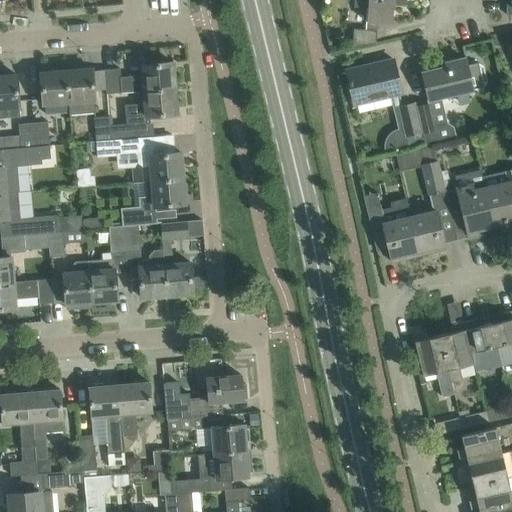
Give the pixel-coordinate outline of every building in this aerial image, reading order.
[(406,0),(354,0),(354,7),(367,7),(366,22),(367,22),(366,29),(353,28),(353,48),(376,42),(377,30),(376,30),(377,22),(392,23),(394,3),(406,4),(406,0)] [(478,64),(467,66),(465,58),(446,63),(447,67),(423,72),(429,99),(483,86),(487,82),(483,66),(478,64)] [(401,94),(398,78),(393,59),(346,70),(355,105),(401,94)] [(138,91),(175,88),(173,62),(142,65),(143,75),(121,77),(120,68),(105,69),(107,93),(138,91)] [(95,100),(94,90),(92,68),(66,71),(69,102),(70,114),(96,112),(95,100)] [(43,104),(69,102),(66,71),(41,73),(43,104)] [(16,75),(0,76),(0,117),(20,116),(19,106),(16,75)] [(111,140),(135,138),(134,124),(150,123),(150,116),(178,114),(175,88),(138,91),(139,103),(125,104),(126,124),(118,124),(117,115),(109,116),(111,140)] [(425,139),(417,105),(416,106),(415,102),(399,106),(407,135),(409,143),(424,140),(425,139)] [(447,123),(433,126),(428,103),(417,105),(425,139),(424,140),(426,146),(456,139),(453,127),(447,123)] [(96,141),(111,140),(109,116),(94,117),(96,141)] [(36,146),(50,145),(48,121),(34,122),(36,146)] [(21,148),(36,146),(34,122),(19,124),(20,140),(21,148)] [(135,138),(111,140),(96,141),(97,150),(97,157),(138,153),(139,166),(131,167),(132,182),(137,182),(183,178),(181,152),(155,154),(153,136),(135,138)] [(0,192),(6,192),(17,191),(18,191),(16,163),(37,161),(36,146),(21,148),(11,148),(12,160),(0,161),(0,192)] [(424,164),(422,165),(429,194),(445,190),(438,161),(437,161),(424,164)] [(511,168),(505,170),(507,181),(485,187),(492,219),(493,219),(503,216),(506,229),(511,227),(511,168)] [(458,187),(445,190),(451,217),(462,215),(466,233),(468,239),(482,236),(480,229),(495,226),(493,219),(492,219),(485,187),(483,175),(482,176),(481,170),(455,176),(458,187)] [(89,176),(76,177),(77,187),(94,185),(93,175),(89,176)] [(157,223),(156,206),(185,203),(183,178),(137,182),(139,206),(120,208),(121,226),(123,226),(138,225),(142,225),(157,223)] [(6,192),(0,192),(0,218),(8,218),(8,216),(19,215),(17,191),(6,192)] [(410,217),(406,198),(390,202),(391,207),(383,209),(382,205),(366,208),(372,232),(384,229),(391,262),(419,255),(410,217)] [(446,249),(440,224),(437,211),(410,217),(419,255),(446,249)] [(19,235),(24,235),(48,233),(63,231),(83,230),(81,215),(18,220),(19,235)] [(100,217),(84,219),(85,227),(101,225),(100,217)] [(161,223),(162,238),(185,236),(184,221),(161,223)] [(149,259),(141,259),(138,225),(123,226),(127,272),(139,271),(141,297),(167,295),(165,264),(163,248),(154,249),(149,255),(149,259)] [(111,259),(88,260),(92,302),(117,300),(115,273),(127,272),(123,226),(121,226),(109,227),(111,259)] [(48,233),(49,247),(50,257),(65,255),(63,231),(48,233)] [(25,249),(49,247),(48,233),(24,235),(25,249)] [(0,282),(13,282),(11,256),(0,257),(0,282)] [(92,302),(88,260),(74,261),(73,262),(73,263),(74,272),(63,273),(66,304),(76,303),(76,308),(93,306),(92,302)] [(165,264),(167,295),(193,293),(190,262),(165,264)] [(39,304),(54,302),(52,278),(13,282),(0,282),(0,308),(16,308),(15,297),(38,295),(39,304)] [(511,357),(511,309),(503,312),(505,320),(491,323),(500,361),(511,357)] [(500,361),(491,323),(478,326),(476,318),(464,321),(475,367),(500,361)] [(474,367),(475,367),(464,321),(451,324),(453,332),(441,335),(452,381),(462,379),(459,367),(474,363),(474,367)] [(426,330),(413,333),(422,369),(417,369),(421,384),(426,383),(424,375),(436,372),(442,396),(455,393),(452,381),(441,335),(428,338),(426,330)] [(241,374),(207,377),(209,397),(209,402),(209,403),(212,403),(243,400),(243,398),(247,398),(246,383),(242,383),(241,374)] [(149,381),(119,384),(123,435),(137,434),(136,424),(135,413),(150,411),(152,411),(151,401),(149,381)] [(119,384),(89,386),(91,406),(92,416),(105,415),(108,452),(124,452),(123,435),(119,384)] [(60,389),(30,391),(33,420),(35,445),(37,472),(50,471),(49,459),(48,459),(46,441),(46,432),(64,430),(63,419),(62,409),(60,389)] [(30,391),(0,394),(3,424),(20,422),(33,420),(30,391)] [(177,396),(165,396),(166,420),(167,419),(213,415),(212,403),(209,403),(209,402),(190,403),(189,393),(177,394),(177,396)] [(511,416),(511,408),(511,405),(489,410),(491,421),(511,416)] [(167,419),(166,420),(167,431),(181,430),(197,428),(211,427),(212,445),(213,453),(247,450),(245,424),(228,425),(227,414),(213,415),(167,419)] [(472,414),(460,417),(462,428),(474,426),(472,414)] [(460,417),(434,423),(437,435),(462,428),(460,417)] [(460,463),(502,453),(496,427),(462,435),(465,448),(457,450),(460,463)] [(83,476),(84,476),(96,475),(93,435),(78,436),(80,456),(82,469),(83,476)] [(22,461),(11,462),(12,475),(32,474),(37,473),(37,472),(35,445),(21,446),(22,461)] [(169,450),(152,451),(153,465),(170,463),(169,450)] [(213,453),(200,454),(202,479),(215,478),(215,479),(230,477),(249,476),(247,450),(213,453)] [(473,486),(508,478),(502,453),(460,463),(463,475),(471,473),(473,486)] [(66,471),(82,469),(80,456),(65,457),(66,471)] [(85,482),(84,476),(83,476),(82,469),(66,471),(42,473),(44,488),(71,486),(71,483),(85,482)] [(105,511),(105,503),(104,493),(108,492),(110,489),(111,487),(111,485),(110,474),(96,475),(84,476),(85,482),(85,487),(86,511),(105,511)] [(202,479),(171,481),(173,494),(178,493),(188,492),(225,489),(231,489),(230,477),(215,479),(215,478),(202,479)] [(471,511),(475,511),(511,503),(511,495),(508,478),(473,486),(476,499),(469,500),(471,511)] [(225,489),(226,511),(239,511),(238,500),(250,499),(249,487),(231,489),(225,489)] [(9,511),(53,511),(52,490),(8,494),(9,511)] [(188,492),(178,493),(179,511),(198,511),(197,511),(189,511),(188,492)] [(179,511),(178,493),(173,494),(164,494),(166,511),(159,511),(179,511)] [(511,511),(511,503),(475,511),(511,511)]
